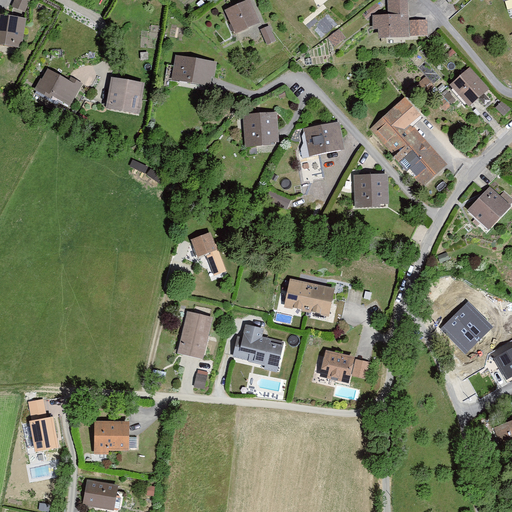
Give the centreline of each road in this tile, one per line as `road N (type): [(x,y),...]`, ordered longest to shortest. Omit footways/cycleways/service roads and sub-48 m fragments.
road 1 (residential): [(385,411),(77,392),(65,415),(74,464),(70,511)]
road 2 (residential): [(405,303),(446,374),(481,511)]
road 3 (residential): [(511,131),(467,173),(405,303)]
road 4 (residential): [(511,92),(424,0)]
